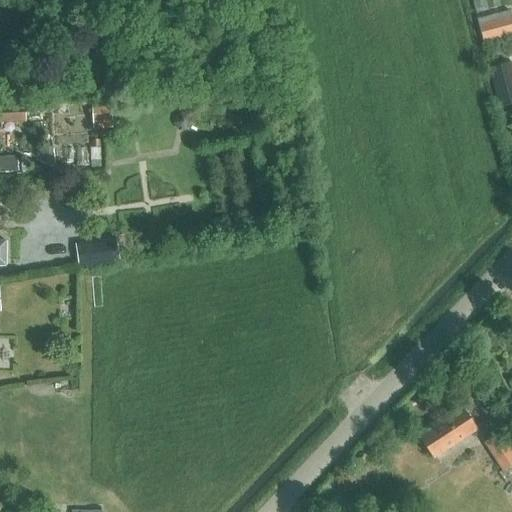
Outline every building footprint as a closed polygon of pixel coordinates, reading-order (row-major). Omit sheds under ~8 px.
[(482,43),(511,34),(511,22),(510,17),(509,11),(476,19),(482,43)] [(499,108),(511,104),(511,74),(509,63),(489,68),(499,108)] [(111,100),(95,101),(96,129),(112,128),(111,100)] [(0,123),(25,124),(25,106),(0,106),(0,123)] [(175,117),(174,124),(177,129),(184,130),(189,126),(190,120),(186,115),(180,114),(175,117)] [(101,148),(90,148),(91,168),(101,168),(101,148)] [(0,172),(17,171),(16,156),(0,157),(0,172)] [(116,239),(76,245),(79,266),(119,259),(116,239)] [(429,426),(431,429),(418,437),(433,459),(475,430),(459,406),(429,426)] [(484,443),(502,471),(511,464),(511,455),(498,434),(484,443)] [(462,497),(471,511),(483,511),(511,493),(498,473),(462,497)]
